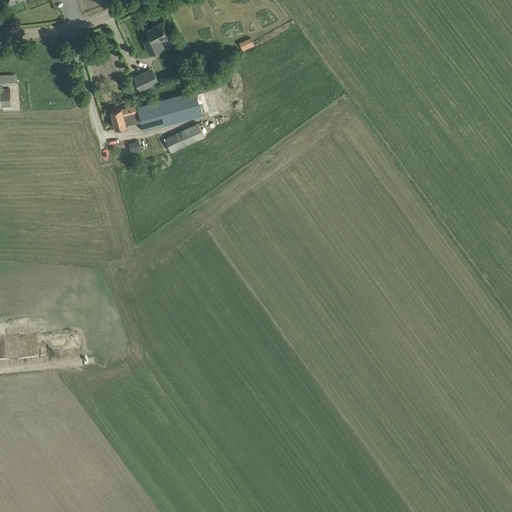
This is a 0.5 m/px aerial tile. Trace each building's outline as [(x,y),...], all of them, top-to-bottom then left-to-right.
[(145,42),(150,53),(163,47),(160,39),(167,36),(161,23),(147,30),(152,38),(145,42)] [(254,45),(251,37),(239,43),(242,50),(254,45)] [(134,77),(140,90),(153,84),(147,71),(134,77)] [(199,83),(202,92),(222,85),(218,71),(193,79),(195,84),(199,83)] [(0,75),(0,84),(15,84),(15,74),(0,75)] [(0,106),(11,105),(10,88),(0,89),(0,106)] [(141,122),(144,131),(165,125),(165,124),(174,122),(173,120),(191,116),(189,110),(201,107),(196,90),(137,106),(137,104),(111,111),(116,129),(141,122)] [(225,112),(210,120),(215,131),(231,123),(225,112)] [(166,140),(163,141),(167,150),(170,149),(171,152),(181,148),(204,136),(214,132),(214,131),(208,118),(198,123),(197,123),(165,138),(166,140)]
